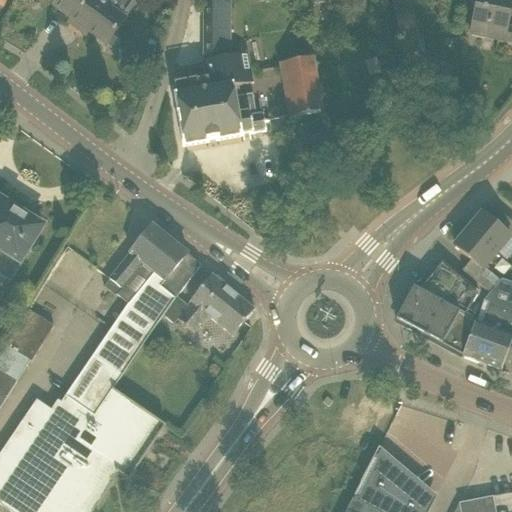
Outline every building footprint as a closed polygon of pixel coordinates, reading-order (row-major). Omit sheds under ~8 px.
[(117,31),(125,21),(126,20),(107,6),(110,0),(58,0),(53,7),(72,21),(68,26),(85,37),(88,32),(107,46),(108,45),(113,48),(115,50),(117,50),(120,50),(122,49),(125,47),(126,45),(127,43),(127,40),(126,38),(124,35),(122,34),(117,31)] [(511,2),(499,0),(474,0),(472,9),(476,10),(471,35),(511,43),(511,42),(511,30),(507,29),(511,3),(511,2)] [(197,81),(174,85),(175,97),(174,97),(183,148),(242,138),(242,137),(237,108),(225,110),(221,90),(233,88),(252,85),(247,56),(229,59),(229,4),(204,4),(204,63),(207,81),(197,82),(197,81)] [(285,65),(294,117),(294,118),(321,114),(311,60),(285,65)] [(266,133),(264,122),(263,117),(256,118),(255,114),(250,115),(247,97),(235,99),(233,88),(221,90),(225,110),(237,108),(242,137),(266,133)] [(0,252),(0,253),(0,261),(15,271),(43,229),(0,201),(0,252)] [(482,215),(476,223),(470,230),(469,229),(467,231),(496,255),(507,241),(511,240),(511,223),(507,219),(494,209),(486,219),(482,215)] [(156,327),(164,317),(177,298),(200,267),(196,271),(184,261),(188,256),(153,228),(109,281),(110,282),(104,289),(115,298),(117,296),(129,305),(156,327)] [(496,255),(467,231),(466,233),(467,234),(454,249),(471,262),(462,272),(480,287),(485,280),(485,269),(496,255)] [(463,356),(475,323),(466,318),(479,295),(480,295),(442,263),(418,292),(413,289),(396,321),(426,337),(427,337),(463,356)] [(255,311),(212,277),(188,302),(189,302),(186,306),(177,298),(164,317),(174,325),(178,321),(195,335),(209,318),(233,338),(255,311)] [(481,325),(475,323),(463,356),(463,357),(501,371),(502,372),(502,370),(511,342),(511,284),(502,281),(484,302),(489,304),(481,325)] [(88,511),(115,473),(129,482),(132,477),(131,476),(137,460),(149,443),(161,432),(162,433),(166,428),(113,391),(156,327),(129,305),(55,414),(37,401),(0,455),(0,505),(10,511),(88,511)] [(28,312),(5,348),(29,363),(31,364),(53,328),(28,312)] [(5,348),(0,356),(0,409),(29,363),(5,348)] [(346,511),(424,511),(430,503),(377,458),(378,458),(375,457),(346,511)] [(485,511),(483,500),(459,505),(460,511),(485,511)]
